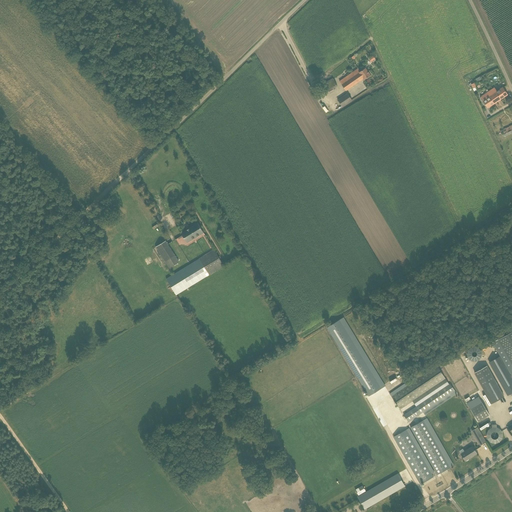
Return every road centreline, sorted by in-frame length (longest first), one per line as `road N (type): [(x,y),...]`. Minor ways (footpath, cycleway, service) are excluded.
road 1 (unclassified): [(125,174),(304,0)]
road 2 (track): [(0,292),(125,174)]
road 3 (track): [(0,411),(69,511)]
